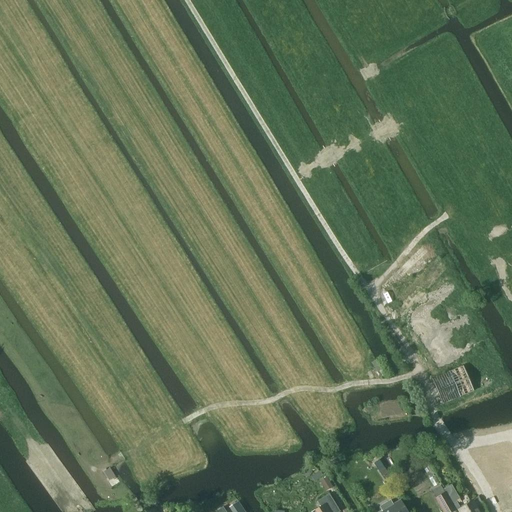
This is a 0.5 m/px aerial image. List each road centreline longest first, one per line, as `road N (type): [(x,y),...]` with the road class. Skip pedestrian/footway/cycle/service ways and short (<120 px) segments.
road 1 (track): [(492,511),(485,486),(433,416),(420,372),(190,0)]
road 2 (track): [(105,463),(217,404),(420,372)]
